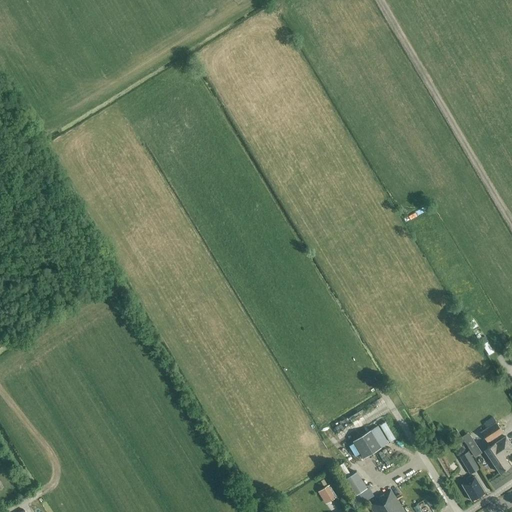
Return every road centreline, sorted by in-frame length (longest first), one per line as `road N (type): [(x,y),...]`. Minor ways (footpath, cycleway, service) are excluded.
road 1 (track): [(249,0),(41,129)]
road 2 (track): [(10,511),(50,487),(57,469),(0,386)]
